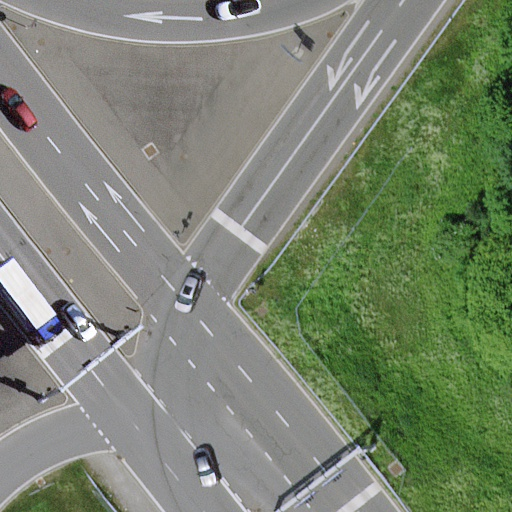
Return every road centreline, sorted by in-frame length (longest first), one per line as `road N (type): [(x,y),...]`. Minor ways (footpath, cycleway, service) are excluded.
road 1 (motorway): [(404,0),(190,318)]
road 2 (primary): [(190,318),(0,72)]
road 3 (motorway): [(299,0),(194,18),(61,0)]
road 4 (primary): [(0,254),(135,422)]
road 5 (primary): [(284,439),(190,318)]
road 6 (motorway): [(284,439),(135,422)]
road 7 (motorway): [(135,422),(54,438),(0,472)]
